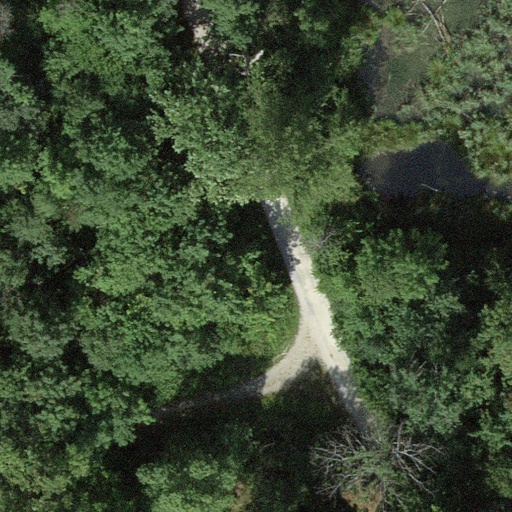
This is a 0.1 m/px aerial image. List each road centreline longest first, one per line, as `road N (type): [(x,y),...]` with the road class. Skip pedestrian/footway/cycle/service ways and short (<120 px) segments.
road 1 (track): [(323,343),(193,0)]
road 2 (track): [(323,343),(0,462)]
road 3 (track): [(397,511),(323,343)]
